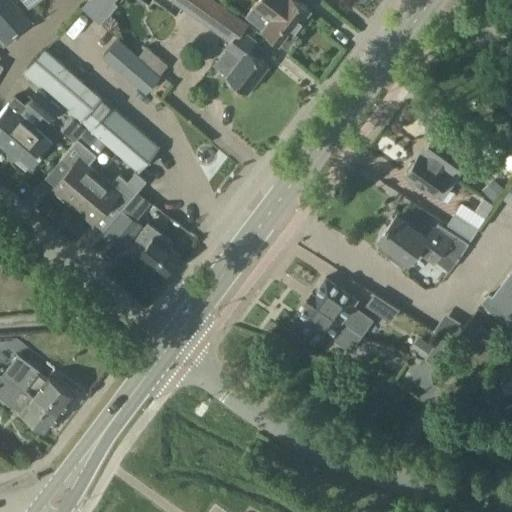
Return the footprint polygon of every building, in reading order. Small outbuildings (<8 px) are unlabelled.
[(0,0),(0,34),(6,41),(31,20),(12,0),(0,0)] [(176,0),(231,39),(225,47),(239,58),(227,75),(228,75),(226,78),(226,81),(229,84),(232,85),(235,85),(238,83),(247,90),(267,63),(249,49),(256,38),(244,29),(249,23),(216,0),(176,0)] [(253,4),(245,15),(262,27),(261,28),(286,47),(296,34),(292,31),(310,8),(299,0),(255,0),(253,3),(253,4)] [(76,11),(61,29),(71,36),(85,18),(76,11)] [(118,38),(103,54),(146,91),(168,66),(147,46),(138,55),(118,38)] [(159,145),(46,48),(24,73),(138,170),(159,145)] [(511,82),(498,101),(511,111),(511,82)] [(61,106),(40,87),(28,101),(41,112),(49,119),(61,106)] [(10,101),(0,112),(0,142),(10,151),(13,149),(31,165),(52,141),(34,125),(35,122),(33,121),(21,110),(26,104),(15,94),(10,101)] [(429,139),(421,151),(457,176),(465,165),(472,155),(466,150),(466,149),(437,128),(435,131),(433,131),(429,136),(429,139)] [(511,153),(488,138),(480,149),(511,169),(511,153)] [(74,205),(100,174),(89,165),(98,155),(79,139),(61,159),(71,168),(54,189),(74,205)] [(405,173),(409,176),(408,181),(414,186),(420,185),(434,194),(435,193),(441,198),(448,187),(448,188),(457,176),(421,151),(412,162),(410,162),(407,168),(407,170),(405,173)] [(100,174),(74,205),(94,222),(111,201),(121,210),(147,180),(135,170),(127,179),(120,173),(111,183),(100,174)] [(489,174),(479,185),(489,194),(499,184),(489,174)] [(511,185),(504,197),(511,202),(511,269),(492,297),(488,294),(483,301),(487,304),(485,306),(487,308),(487,309),(489,311),(490,310),(510,324),(511,321),(511,185)] [(143,224),(123,208),(103,234),(124,250),(143,224)] [(472,239),(480,227),(457,212),(449,224),(472,239)] [(381,240),(377,246),(404,266),(408,260),(416,249),(434,262),(435,260),(442,250),(456,261),(469,242),(438,222),(436,226),(433,224),(425,235),(396,213),(378,237),(381,240)] [(147,223),(136,238),(146,245),(140,254),(165,273),(167,271),(170,271),(173,267),(173,263),(179,254),(168,246),(172,241),(147,223)] [(100,266),(114,251),(94,234),(81,249),(100,266)] [(307,296),(361,334),(372,318),(352,304),(356,298),(325,276),(314,292),(312,290),(307,296)] [(398,308),(374,292),(366,303),(390,320),(398,308)] [(350,350),(361,334),(307,296),(304,301),(306,303),(295,319),(325,341),(330,335),(350,350)] [(494,334),(480,324),(467,343),(480,352),(494,334)] [(424,357),(436,365),(453,342),(441,334),(440,336),(424,357)] [(18,354),(5,371),(5,372),(20,383),(21,382),(60,411),(62,409),(66,408),(69,404),(68,401),(74,394),(48,375),(18,354)] [(0,393),(17,407),(18,406),(23,409),(28,402),(14,391),(20,383),(5,372),(5,371),(2,375),(0,373),(0,393)] [(20,383),(14,391),(28,402),(23,409),(22,410),(47,429),(52,422),(56,422),(59,417),(59,414),(60,411),(21,382),(20,383)] [(25,451),(24,452),(30,462),(43,453),(37,445),(37,444),(25,451)]
